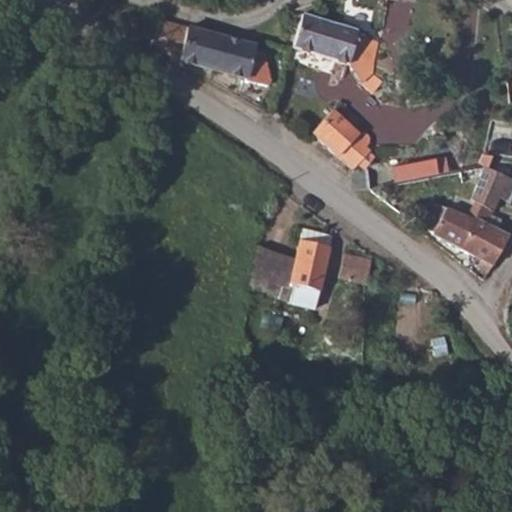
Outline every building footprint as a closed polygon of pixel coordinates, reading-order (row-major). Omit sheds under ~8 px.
[(301,15),(291,47),(347,65),(350,55),(373,62),(378,45),(354,38),(356,31),(301,15)] [(178,61),(212,71),(220,37),(196,31),(159,20),(152,45),(178,61)] [(220,37),(212,71),(245,79),(244,82),(268,87),(270,83),(261,51),(253,49),(254,46),(220,37)] [(369,73),(373,62),(350,55),(347,65),(367,98),(380,91),(369,73)] [(354,131),(328,110),(311,132),(353,169),(367,150),(362,147),(367,143),(368,139),(367,135),(364,131),(359,130),(354,131)] [(439,177),(438,158),(391,160),(392,179),(439,177)] [(507,178),(489,169),(474,203),(490,211),(507,178)] [(491,265),(507,237),(475,219),(473,224),(434,203),(428,216),(439,221),(432,233),(491,265)] [(302,230),(293,264),(284,282),(260,269),(253,287),(275,296),(285,301),(314,308),(329,248),(332,235),(302,230)] [(257,245),(249,265),(260,269),(284,282),(293,264),(257,245)] [(333,276),(365,282),(369,259),(338,251),(333,276)] [(394,332),(400,297),(367,291),(361,326),(394,332)] [(361,363),(340,361),(338,374),(360,376),(361,363)]
